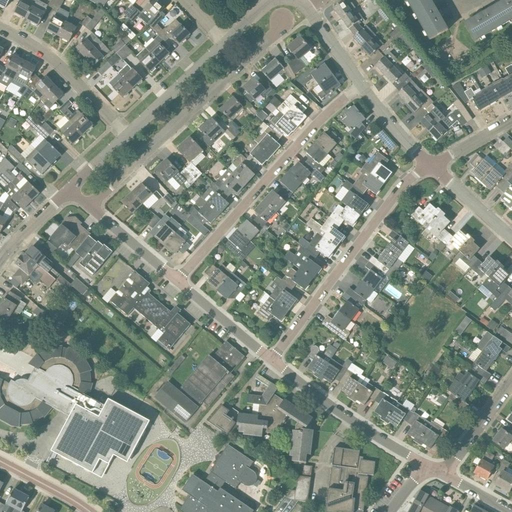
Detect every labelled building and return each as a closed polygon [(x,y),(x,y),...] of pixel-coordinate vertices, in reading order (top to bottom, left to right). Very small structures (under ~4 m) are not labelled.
[(0,0),(0,5),(6,8),(9,0),(0,0)] [(20,0),(21,0),(14,13),(26,19),(33,7),(36,0),(20,0)] [(53,8),(57,0),(50,0),(48,5),(53,8)] [(58,11),(64,1),(64,0),(57,0),(53,8),(58,11)] [(155,0),(152,0),(141,13),(150,22),(148,24),(153,29),(158,25),(165,17),(160,13),(164,8),(155,0)] [(340,19),(355,9),(348,0),(344,0),(333,8),(340,19)] [(369,0),(378,11),(380,10),(383,7),(377,0),(369,0)] [(406,0),(430,41),(448,30),(441,17),(443,15),(440,11),(438,12),(430,0),(406,0)] [(511,0),(506,0),(483,14),(481,11),(476,13),(478,16),(465,24),(475,42),(511,20),(511,0)] [(129,18),(137,9),(132,5),(124,14),(129,18)] [(38,25),(45,13),(33,7),(26,19),(38,25)] [(380,10),(389,22),(393,20),(383,7),(380,10)] [(91,32),(105,14),(101,9),(92,20),(86,28),(91,32)] [(133,22),(141,13),(137,9),(129,18),(133,22)] [(351,33),(360,26),(358,22),(362,19),(355,9),(340,19),(348,29),(351,33)] [(58,36),(66,22),(55,16),(47,30),(58,36)] [(86,28),(92,20),(87,16),(81,24),(86,28)] [(181,25),(176,19),(166,29),(165,28),(163,30),(158,25),(153,29),(159,36),(165,42),(172,35),(180,44),(190,35),(181,25)] [(69,42),(76,27),(66,22),(58,36),(69,42)] [(375,35),(366,25),(362,29),(360,26),(351,33),(354,37),(352,38),(361,48),(375,35)] [(399,27),(394,32),(389,37),(394,42),(397,39),(404,33),(399,27)] [(85,58),(102,42),(93,33),(77,49),(85,58)] [(370,57),(384,45),(375,35),(361,48),(370,57)] [(165,42),(159,36),(154,40),(146,48),(160,63),(169,54),(161,46),(165,42)] [(117,54),(121,49),(126,45),(125,44),(129,40),(126,37),(112,49),(117,54)] [(289,48),(298,58),(299,60),(310,50),(306,44),(305,42),(305,43),(300,38),(289,48)] [(415,47),(410,40),(403,46),(409,52),(412,50),(414,48),(415,47)] [(93,67),(110,51),(102,42),(85,58),(93,67)] [(128,56),(130,55),(132,53),(126,45),(121,49),(128,56)] [(150,73),(160,63),(146,48),(136,57),(150,73)] [(426,62),(414,48),(412,50),(423,64),(426,62)] [(123,61),(127,57),(128,56),(121,49),(117,54),(123,61)] [(384,76),(398,63),(389,53),(375,66),(384,76)] [(15,80),(24,61),(12,55),(5,68),(6,69),(0,80),(0,83),(8,87),(15,80)] [(298,58),(288,64),(295,77),(307,69),(299,60),(298,58)] [(282,67),(275,60),(262,71),(265,75),(266,77),(271,82),(279,74),(281,76),(285,72),(290,81),(295,77),(288,64),(282,67)] [(15,80),(24,85),(25,85),(28,80),(29,80),(36,68),(24,61),(15,80)] [(101,76),(111,66),(107,62),(98,71),(101,76)] [(437,76),(426,62),(423,64),(421,66),(432,80),(433,79),(437,76)] [(400,85),(408,78),(405,74),(407,72),(398,63),(384,76),(393,85),(397,82),(400,85)] [(318,85),(333,75),(325,64),(310,74),(313,79),(304,85),(309,92),(318,85)] [(132,70),(127,65),(119,74),(133,88),(142,79),(132,69),(132,70)] [(511,91),(511,65),(505,69),(509,76),(503,80),(502,79),(510,93),(511,91)] [(486,76),(491,73),(487,66),(482,69),(486,76)] [(482,79),(486,76),(482,69),(478,72),(482,79)] [(123,98),(133,88),(119,74),(110,83),(114,87),(113,87),(123,98)] [(332,93),(333,92),(341,86),(333,75),(318,85),(322,91),(317,95),(321,100),(331,93),(332,93)] [(437,76),(433,79),(440,87),(444,84),(437,76)] [(37,87),(34,91),(33,92),(40,100),(41,99),(55,86),(46,77),(36,86),(37,87)] [(264,89),(254,78),(244,88),(255,100),(266,92),(272,98),(274,96),(276,94),(269,84),(264,89)] [(406,104),(420,91),(408,78),(400,85),(404,88),(397,94),(406,104)] [(510,93),(502,79),(496,83),(495,81),(492,84),(492,85),(500,99),(510,93)] [(23,96),(29,88),(25,85),(24,85),(18,92),(23,96)] [(490,105),(500,99),(492,85),(481,91),(490,105)] [(53,105),(64,95),(55,86),(41,99),(40,100),(45,105),(49,101),(53,105)] [(28,99),(33,92),(34,91),(29,88),(23,96),(28,99)] [(475,96),(471,89),(464,93),(469,101),(472,99),(479,111),(490,105),(481,91),(482,92),(475,96)] [(426,112),(433,105),(434,104),(421,91),(420,91),(406,104),(415,113),(421,107),(426,112)] [(290,110),(281,102),(274,96),(272,98),(268,101),(276,108),(280,111),(281,113),(297,127),(306,117),(302,113),(306,109),(298,102),(294,106),(290,110)] [(243,108),(234,98),(221,109),(225,114),(226,116),(227,115),(232,121),(244,111),(252,119),(258,113),(248,102),(243,108)] [(69,100),(61,107),(59,109),(63,114),(68,109),(73,104),(69,100)] [(457,111),(464,107),(458,101),(453,106),(457,111)] [(429,132),(444,117),(433,105),(426,112),(428,115),(420,122),(429,132)] [(359,113),(354,107),(345,114),(348,118),(343,122),(351,130),(348,133),(356,140),(362,133),(357,127),(365,120),(360,114),(361,114),(359,112),(359,113)] [(437,141),(450,129),(458,121),(460,123),(470,116),(464,107),(457,111),(453,114),(446,119),(444,117),(429,132),(437,141)] [(48,120),(55,113),(50,109),(44,116),(48,120)] [(78,111),(74,115),(68,109),(63,114),(69,121),(74,125),(83,135),(93,126),(83,116),(78,111)] [(288,137),(297,127),(281,113),(268,127),(269,127),(280,138),(284,134),(288,137)] [(45,140),(50,135),(42,127),(29,115),(25,120),(45,139),(45,140)] [(216,124),(211,118),(199,129),(212,143),(224,131),(217,123),(216,124)] [(17,123),(11,119),(7,128),(6,128),(12,131),(17,123)] [(73,144),(83,135),(74,125),(69,121),(60,130),(64,134),(63,134),(73,144)] [(50,135),(54,131),(46,123),(42,127),(50,135)] [(233,141),(238,135),(230,127),(225,133),(233,141)] [(269,127),(261,135),(258,133),(253,139),(272,156),(280,146),(276,143),(280,138),(269,127)] [(341,140),(332,132),(328,137),(325,133),(316,144),(328,154),(337,145),(337,144),(341,140)] [(511,150),(511,141),(507,137),(503,142),(510,149),(511,150)] [(193,141),(190,138),(178,150),(191,164),(192,163),(203,152),(194,143),(195,142),(193,141)] [(61,156),(45,140),(45,139),(36,149),(52,165),(61,156)] [(262,166),(272,156),(253,139),(253,140),(245,149),(251,154),(246,160),(255,167),(258,163),(262,166)] [(510,149),(503,142),(500,139),(493,146),(504,156),(510,149)] [(321,174),(325,170),(319,164),(328,154),(316,144),(307,154),(311,157),(307,161),(321,174)] [(21,164),(26,159),(11,145),(8,150),(21,164)] [(36,149),(26,159),(42,175),(52,165),(36,149)] [(483,151),(479,156),(471,164),(476,168),(472,173),(481,182),(493,169),(483,160),(487,155),(483,151)] [(338,162),(343,156),(339,153),(334,160),(338,162)] [(383,167),(388,161),(378,154),(369,165),(366,163),(362,168),(383,184),(391,173),(383,167)] [(10,173),(15,168),(5,159),(0,165),(0,171),(2,173),(2,172),(16,186),(31,202),(40,193),(29,182),(24,186),(10,173)] [(168,183),(179,173),(167,160),(156,170),(168,183)] [(255,167),(246,160),(242,164),(233,174),(246,185),(255,175),(251,172),(255,167)] [(321,174),(307,161),(303,166),(299,162),(290,173),(302,184),(311,174),(312,172),(315,175),(318,172),(321,174)] [(196,181),(197,180),(202,174),(192,163),(191,164),(185,169),(196,181)] [(511,176),(511,163),(505,172),(506,173),(503,177),(493,169),(481,182),(491,191),(495,187),(500,191),(511,176)] [(362,174),(353,186),(363,193),(367,189),(375,195),(383,184),(362,168),(362,169),(360,173),(362,174)] [(191,186),(196,181),(185,169),(179,174),(191,186)] [(23,210),(31,202),(16,186),(2,172),(2,173),(0,175),(0,179),(15,195),(12,199),(12,200),(17,205),(23,210)] [(289,198),(302,184),(290,173),(281,183),(285,186),(280,191),(289,198)] [(201,183),(205,177),(202,174),(197,180),(201,183)] [(246,185),(233,174),(224,184),(221,181),(216,185),(229,196),(233,192),(237,195),(246,185)] [(510,208),(511,206),(511,176),(500,191),(504,194),(500,199),(510,208)] [(363,193),(353,186),(346,181),(342,187),(349,192),(341,202),(359,215),(368,204),(360,198),(363,193)] [(146,188),(142,183),(131,193),(142,204),(153,194),(147,187),(146,188)] [(216,186),(215,184),(214,183),(210,188),(216,194),(207,203),(201,198),(220,214),(229,204),(225,201),(229,196),(216,185),(216,186)] [(289,198),(280,191),(277,195),(273,192),(264,202),(276,213),(285,203),(289,198)] [(132,214),(142,204),(131,193),(121,202),(126,207),(125,207),(132,214)] [(172,208),(176,203),(168,194),(163,198),(172,208)] [(8,198),(4,204),(8,208),(14,214),(19,210),(8,198)] [(220,214),(201,198),(195,204),(201,210),(199,212),(193,207),(188,212),(203,225),(207,221),(211,224),(220,214)] [(267,223),(276,213),(264,202),(255,212),(259,215),(255,220),(263,227),(267,223)] [(351,226),(359,215),(341,202),(329,218),(340,225),(343,220),(351,226)] [(3,218),(8,208),(4,204),(0,210),(0,233),(8,221),(3,218)] [(440,214),(430,205),(424,212),(419,208),(412,216),(422,226),(426,222),(429,225),(424,231),(425,231),(440,214)] [(448,234),(444,230),(451,223),(440,214),(425,231),(428,234),(430,233),(441,243),(448,234)] [(165,215),(161,220),(153,229),(158,234),(154,238),(165,246),(180,228),(170,219),(165,215)] [(148,225),(153,229),(161,220),(156,216),(148,225)] [(82,224),(82,223),(75,217),(66,218),(60,225),(61,226),(61,225),(62,226),(51,239),(60,247),(64,242),(68,246),(70,244),(77,250),(75,251),(76,252),(91,234),(90,234),(89,235),(83,230),(82,232),(78,228),(81,224),(82,224)] [(340,225),(329,218),(322,227),(311,219),(306,225),(317,234),(336,247),(344,236),(336,230),(340,225)] [(263,227),(255,220),(251,224),(247,221),(238,231),(250,242),(259,232),(263,227)] [(183,255),(190,246),(182,238),(186,233),(180,228),(165,246),(175,255),(178,251),(183,255)] [(242,261),(247,256),(242,252),(250,242),(238,231),(229,241),(233,244),(229,249),(242,261)] [(397,259),(409,244),(393,231),(389,237),(394,241),(386,251),(397,259)] [(470,240),(459,231),(453,238),(448,234),(441,243),(437,247),(437,249),(440,252),(445,246),(452,252),(456,248),(459,252),(470,240)] [(336,247),(317,234),(306,249),(302,246),(316,257),(320,252),(328,258),(336,247)] [(97,244),(89,237),(76,253),(83,260),(79,264),(92,275),(112,254),(98,242),(97,244)] [(471,269),(478,261),(473,257),(480,249),(470,240),(459,252),(463,255),(459,259),(471,269)] [(53,254),(57,249),(50,244),(46,249),(53,254)] [(26,255),(56,280),(60,275),(52,268),(43,261),(46,258),(33,246),(26,255)] [(316,257),(302,246),(295,256),(289,252),(284,258),(312,279),(320,268),(312,262),(316,257)] [(386,275),(397,259),(386,251),(378,261),(373,257),(369,263),(386,275)] [(56,280),(26,255),(23,258),(22,256),(16,263),(20,267),(30,275),(29,276),(33,282),(35,281),(37,283),(41,281),(49,288),(56,280)] [(499,266),(489,257),(482,265),(478,261),(471,269),(481,279),(485,275),(489,278),(486,281),(499,266)] [(312,279),(284,258),(284,259),(293,266),(282,281),(277,277),(277,278),(292,289),(296,284),(304,290),(312,279)] [(65,264),(70,268),(74,263),(70,259),(65,264)] [(383,279),(386,275),(369,263),(366,268),(371,272),(363,282),(374,290),(383,279)] [(232,273),(222,265),(217,269),(213,265),(205,274),(210,278),(207,282),(217,291),(228,278),(232,273)] [(507,287),(503,283),(509,275),(499,266),(486,281),(485,282),(489,285),(500,295),(507,287)] [(171,312),(144,290),(150,284),(135,271),(110,301),(128,316),(134,309),(164,334),(158,341),(169,350),(190,325),(177,313),(176,315),(172,312),(171,312)] [(235,299),(242,290),(238,287),(238,286),(228,278),(217,291),(227,299),(231,295),(235,299)] [(288,311),(297,300),(288,294),(292,289),(277,278),(270,287),(275,291),(270,297),(288,311)] [(76,279),(71,285),(72,286),(86,298),(91,292),(89,291),(76,279)] [(366,301),(374,290),(363,282),(355,293),(350,288),(346,294),(363,306),(366,301)] [(443,292),(446,288),(439,284),(437,288),(443,292)] [(511,290),(511,291),(507,287),(500,295),(490,306),(495,311),(505,300),(511,305),(511,290)] [(21,299),(10,291),(5,299),(5,298),(0,305),(0,316),(10,323),(15,315),(13,313),(21,299)] [(72,313),(80,303),(65,291),(57,301),(72,313)] [(359,310),(363,306),(346,294),(342,299),(348,303),(340,313),(351,321),(359,310)] [(280,322),(288,311),(270,297),(259,313),(268,321),(272,316),(280,322)] [(42,320),(46,315),(38,307),(33,313),(42,320)] [(346,328),(351,321),(340,313),(332,323),(327,319),(323,325),(344,340),(350,333),(350,331),(346,328)] [(61,326),(67,319),(62,315),(56,322),(61,326)] [(494,330),(498,323),(491,319),(487,326),(494,330)] [(387,336),(391,331),(385,327),(381,333),(387,336)] [(192,338),(197,331),(194,328),(189,335),(192,338)] [(511,344),(511,334),(505,330),(500,336),(511,344)] [(506,353),(510,348),(493,337),(482,353),(493,361),(501,350),(506,353)] [(231,374),(244,357),(226,341),(212,358),(209,356),(181,388),(200,405),(202,402),(209,407),(234,377),(231,374)] [(15,355),(18,350),(8,345),(6,350),(15,355)] [(331,359),(337,350),(330,345),(324,354),(315,348),(308,357),(314,361),(308,369),(320,377),(331,359)] [(0,378),(0,419),(20,428),(20,425),(33,424),(46,416),(59,428),(108,456),(132,411),(113,402),(110,408),(89,397),(93,383),(91,383),(90,372),(91,371),(85,359),(84,360),(79,356),(80,354),(68,347),(68,350),(63,349),(63,347),(48,348),(49,350),(39,356),(38,354),(29,365),(41,371),(39,378),(33,381),(30,378),(29,381),(24,380),(20,380),(16,382),(12,380),(10,384),(0,378)] [(435,365),(446,350),(443,348),(432,364),(435,365)] [(485,371),(493,361),(482,353),(474,363),(470,368),(487,380),(491,375),(485,371)] [(173,379),(188,362),(181,356),(166,373),(173,379)] [(342,367),(331,359),(320,377),(331,384),(336,376),(341,379),(352,363),(347,360),(342,367)] [(353,398),(361,385),(357,383),(360,378),(348,370),(352,363),(341,379),(347,382),(341,391),(353,398)] [(487,380),(470,368),(467,372),(467,373),(464,377),(459,373),(454,380),(470,391),(478,381),(483,385),(487,380)] [(268,385),(270,381),(258,374),(256,378),(268,385)] [(465,411),(468,405),(463,401),(470,391),(454,380),(447,391),(451,394),(448,399),(465,411)] [(185,423),(198,408),(168,382),(155,397),(185,423)] [(283,401),(274,395),(278,388),(271,383),(263,396),(248,395),(248,404),(259,405),(258,416),(239,413),(237,427),(236,432),(239,433),(244,433),(243,435),(262,438),(263,432),(277,434),(288,416),(298,423),(296,425),(295,431),(292,431),(289,456),(293,457),(292,461),(306,463),(307,455),(311,455),(314,431),(306,430),(306,429),(313,418),(284,399),(283,401)] [(380,392),(368,384),(365,388),(361,385),(353,398),(364,406),(369,397),(375,401),(380,392)] [(386,420),(394,407),(390,404),(393,400),(380,392),(375,401),(380,404),(374,412),(386,420)] [(414,413),(401,405),(398,410),(394,407),(386,420),(397,427),(403,419),(408,422),(414,413)] [(236,432),(237,427),(234,426),(236,423),(226,416),(229,411),(222,406),(208,422),(227,435),(230,431),(236,432)] [(427,429),(423,426),(426,422),(414,413),(408,422),(413,426),(407,434),(419,442),(429,426),(432,422),(427,429)] [(441,444),(449,433),(432,422),(429,426),(419,442),(430,449),(436,441),(441,444)] [(507,433),(501,429),(493,441),(505,450),(510,443),(511,445),(511,433),(509,431),(507,433)] [(256,483),(257,480),(257,477),(256,474),(254,472),(249,469),(254,462),(228,445),(210,472),(211,472),(206,479),(220,488),(225,482),(236,489),(240,482),(245,486),(248,487),(251,487),(253,485),(256,483)] [(375,463),(373,462),(361,460),(360,461),(358,461),(360,451),(343,449),(334,448),(332,468),(325,511),(363,511),(368,478),(367,477),(367,475),(373,476),(375,467),(375,463)] [(490,464),(494,456),(486,452),(482,460),(481,460),(474,473),(487,480),(494,466),(490,464)] [(509,492),(511,486),(511,475),(505,472),(510,464),(503,460),(498,471),(502,473),(496,485),(509,492)] [(311,478),(312,467),(304,466),(302,477),(298,476),(296,491),(291,491),(285,499),(307,502),(311,478)] [(204,482),(193,475),(182,490),(189,496),(179,510),(181,511),(253,511),(254,511),(220,488),(206,479),(204,482)] [(20,511),(22,511),(29,498),(13,490),(6,504),(20,511)] [(432,511),(433,511),(439,502),(428,497),(429,495),(420,490),(414,502),(432,511)] [(432,511),(414,502),(408,511),(432,511)] [(449,508),(439,502),(433,511),(458,511),(459,511),(450,507),(449,508)]
